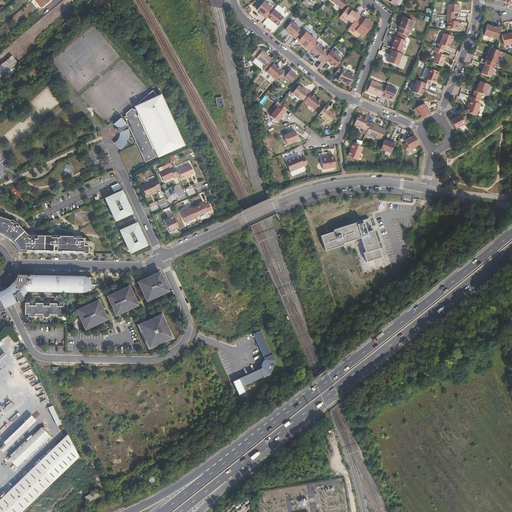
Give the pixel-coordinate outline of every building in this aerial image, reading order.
[(330,0),(342,9),(348,2),(346,0),(330,0)] [(260,14),(266,19),(268,18),(274,9),(264,1),(257,10),(260,12),(261,13),(260,14)] [(448,4),(447,16),(454,17),(455,13),(459,13),(460,5),(448,4)] [(361,14),(360,14),(358,11),(356,14),(348,7),(339,17),(343,21),(346,18),(353,24),(359,16),(361,14)] [(274,9),(268,18),(277,25),(284,17),(274,9)] [(353,24),(350,27),(355,32),(356,31),(363,37),(369,30),(369,29),(372,24),(368,21),(367,22),(364,20),(359,16),(353,24)] [(454,21),(454,17),(447,16),(447,21),(448,21),(447,29),(458,30),(459,22),(454,21)] [(398,32),(407,36),(413,21),(403,17),(399,28),(398,32)] [(291,37),(294,40),(297,37),(301,32),(298,30),(298,29),(291,23),(284,31),(288,34),(291,37)] [(497,39),(501,27),(497,26),(496,28),(491,26),(487,25),(484,35),(497,39)] [(301,32),(297,37),(300,39),(297,43),(305,49),(308,51),(315,43),(315,42),(313,40),(302,31),(301,32)] [(511,43),(511,32),(502,35),(504,46),(511,43)] [(436,48),(443,50),(445,46),(449,48),(453,37),(444,33),(439,44),(438,44),(436,48)] [(396,37),(391,50),(393,51),(401,54),(406,41),(396,37)] [(328,53),(315,43),(308,51),(308,52),(313,56),(313,57),(315,58),(314,59),(320,64),(324,59),(325,58),(328,53)] [(436,48),(435,47),(434,52),(436,53),(432,63),(441,67),(446,56),(441,54),(443,50),(436,48)] [(493,68),(500,51),(494,49),(490,48),(484,64),(485,64),(493,68)] [(328,53),(325,58),(337,66),(342,59),(331,50),(328,53)] [(270,60),(271,59),(261,51),(255,59),(265,66),(270,60)] [(397,66),(402,54),(401,54),(393,51),(388,63),(397,66)] [(0,78),(18,63),(16,60),(11,55),(0,65),(0,78)] [(337,66),(325,58),(324,59),(327,62),(328,61),(331,64),(333,65),(335,68),(337,66)] [(265,66),(262,70),(276,81),(278,77),(284,71),(270,60),(265,66)] [(490,77),(494,68),(493,68),(485,64),(483,67),(484,68),(483,71),(482,74),(490,77)] [(339,68),(335,74),(339,77),(338,81),(346,84),(346,85),(350,86),(355,75),(342,70),(339,68)] [(426,84),(432,86),(433,83),(435,83),(439,72),(429,69),(425,79),(424,79),(422,82),(425,83),(426,84)] [(287,74),(284,71),(278,77),(282,80),(284,78),(291,83),(297,76),(290,70),(287,74)] [(422,82),(416,80),(412,92),(420,95),(422,91),(423,92),(425,88),(423,87),(425,83),(422,82)] [(372,81),(367,92),(381,98),(382,96),(386,86),(372,81)] [(485,95),(489,85),(480,81),(478,85),(477,87),(476,86),(472,97),(479,99),(481,94),(485,95)] [(397,89),(386,85),(386,86),(382,96),(386,98),(386,97),(392,100),(397,89)] [(304,101),(311,93),(305,88),(303,90),(301,88),(298,86),(292,93),(301,100),(302,99),(304,101)] [(121,118),(113,124),(114,125),(117,126),(118,128),(118,129),(119,131),(120,133),(120,135),(119,136),(118,139),(117,141),(115,142),(114,143),(121,149),(122,148),(124,146),(127,143),(126,142),(126,140),(127,139),(127,138),(128,138),(129,133),(128,129),(130,128),(145,162),(157,156),(158,157),(185,145),(161,94),(156,96),(153,91),(153,90),(138,103),(139,104),(134,106),(136,109),(134,110),(133,110),(133,109),(132,109),(131,109),(126,114),(127,116),(124,117),(128,124),(126,125),(125,122),(123,120),(121,118)] [(322,102),(311,93),(304,101),(304,102),(315,110),(322,102)] [(222,97),(216,98),(218,108),(224,107),(222,97)] [(476,116),(482,101),(479,99),(472,97),(471,97),(470,101),(471,101),(468,109),(466,112),(476,116)] [(416,108),(421,118),(430,113),(425,103),(416,108)] [(284,112),(287,109),(281,104),(278,107),(270,116),(277,122),(285,112),(284,112)] [(329,108),(326,106),(318,115),(329,123),(335,116),(328,110),(329,108)] [(367,131),(370,123),(366,122),(368,119),(358,115),(354,125),(367,131)] [(460,115),(450,120),(455,129),(465,124),(460,115)] [(375,124),(371,123),(370,123),(367,131),(366,134),(381,140),(385,130),(375,125),(375,124)] [(294,131),(283,136),(287,145),(298,140),(294,131)] [(406,143),(404,144),(408,153),(411,151),(410,150),(420,145),(415,135),(405,140),(406,143)] [(388,141),(384,140),(381,149),(391,153),(395,142),(391,141),(390,142),(388,141)] [(358,160),(363,147),(361,146),(352,143),(348,156),(358,160)] [(300,156),(287,162),(291,172),(308,164),(305,156),(301,158),(300,156)] [(329,158),(321,159),(323,169),(336,167),(334,156),(329,157),(329,158)] [(190,164),(178,170),(182,179),(194,174),(190,164)] [(178,177),(173,167),(169,169),(169,168),(159,172),(164,182),(173,177),(174,178),(178,177)] [(161,188),(157,179),(141,186),(146,196),(158,191),(158,190),(161,188)] [(121,191),(106,198),(109,204),(108,204),(113,215),(114,215),(117,221),(131,214),(129,208),(130,207),(125,197),(124,197),(121,191)] [(192,209),(196,217),(212,210),(208,203),(204,205),(204,204),(192,209)] [(185,223),(196,218),(196,217),(192,209),(192,208),(180,213),(185,223)] [(83,253),(88,253),(88,251),(93,251),(93,247),(92,244),(90,242),(89,241),(85,241),(85,238),(82,238),(82,240),(79,240),(79,239),(79,238),(78,238),(77,238),(76,238),(76,239),(76,240),(73,240),(73,238),(73,236),(69,236),(60,236),(60,238),(60,240),(57,239),(56,238),(55,237),(54,238),(54,239),(53,239),(51,239),(51,238),(51,236),(37,236),(37,239),(34,239),(34,238),(33,237),(32,237),(31,237),(30,238),(30,239),(28,239),(27,238),(29,236),(19,225),(18,227),(15,225),(15,224),(14,223),(13,223),(13,224),(11,222),(12,221),(0,216),(0,231),(1,232),(4,234),(7,235),(9,237),(11,239),(14,241),(16,243),(17,246),(18,248),(18,252),(26,252),(26,250),(58,251),(83,251),(83,253)] [(170,232),(179,228),(174,216),(173,216),(170,218),(164,221),(170,232)] [(360,263),(380,258),(372,230),(366,232),(363,222),(355,224),(319,234),(324,251),(344,245),(346,250),(356,248),(360,263)] [(136,223),(121,230),(124,236),(123,236),(127,247),(129,247),(131,253),(146,246),(143,240),(144,239),(140,229),(138,229),(136,223)] [(268,270),(263,273),(266,279),(267,284),(273,281),(268,270)] [(141,285),(140,286),(146,298),(147,297),(149,298),(150,300),(166,293),(165,291),(166,289),(167,288),(161,276),(160,276),(158,275),(157,274),(141,281),(142,283),(141,285)] [(11,289),(11,290),(11,291),(11,292),(12,292),(16,302),(23,299),(21,295),(21,294),(26,289),(32,289),(32,290),(40,290),(40,289),(53,289),(53,291),(61,291),(61,290),(68,290),(68,277),(61,277),(61,279),(59,279),(59,278),(59,277),(58,277),(57,277),(56,277),(55,278),(55,279),(54,279),(54,277),(40,276),(40,278),(39,278),(38,278),(38,277),(37,276),(36,276),(36,277),(35,277),(35,278),(33,278),(33,276),(18,276),(17,277),(16,280),(15,281),(13,283),(13,285),(13,286),(13,288),(12,288),(11,289)] [(92,278),(90,278),(68,277),(68,290),(73,290),(73,292),(86,292),(88,292),(91,292),(93,291),(95,289),(96,288),(96,286),(96,285),(96,283),(96,281),(94,279),(92,278)] [(0,292),(0,301),(0,302),(4,298),(8,306),(10,305),(16,302),(12,292),(9,287),(7,289),(4,291),(3,292),(0,292)] [(111,299),(109,300),(115,312),(116,311),(119,312),(119,314),(135,307),(134,305),(135,303),(136,302),(131,290),(129,290),(127,290),(126,288),(111,295),(112,297),(111,299)] [(3,308),(8,306),(4,298),(0,302),(3,308)] [(80,313),(78,314),(84,326),(86,325),(88,326),(89,328),(104,321),(103,319),(104,317),(106,316),(100,304),(98,305),(96,304),(96,302),(80,309),(81,311),(80,313)] [(67,317),(67,306),(25,305),(25,316),(28,316),(29,316),(31,317),(33,317),(34,317),(36,316),(42,316),(43,317),(44,317),(46,318),(48,317),(50,316),(56,317),(57,318),(59,318),(61,318),(63,317),(64,317),(67,317)] [(148,319),(144,319),(145,321),(137,325),(149,350),(174,338),(162,313),(154,317),(153,315),(151,318),(148,319)] [(260,368),(260,369),(244,376),(247,384),(264,376),(264,377),(270,374),(275,360),(272,354),(261,329),(253,333),(264,357),(264,358),(265,359),(265,361),(264,361),(263,361),(262,363),(263,364),(262,367),(262,368),(260,368)] [(56,426),(61,424),(52,406),(48,408),(56,426)] [(0,448),(26,423),(25,422),(0,445),(0,448)] [(29,426),(26,423),(0,448),(0,449),(2,452),(29,426)] [(42,427),(9,459),(17,467),(50,436),(42,427)] [(21,511),(79,457),(68,434),(0,499),(0,511),(21,511)] [(85,497),(88,502),(101,495),(97,489),(85,497)]
